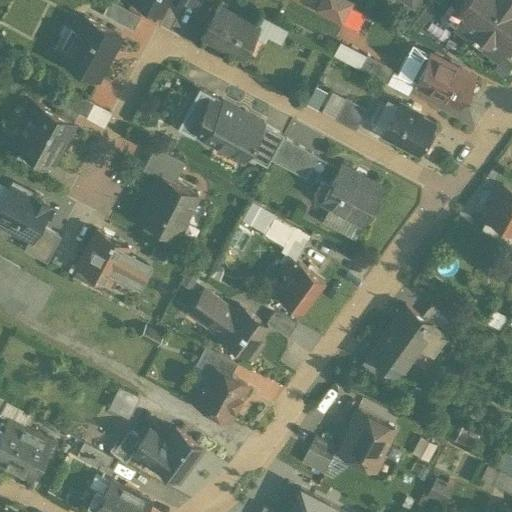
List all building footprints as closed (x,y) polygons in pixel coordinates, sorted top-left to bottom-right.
[(140,14),(114,0),(107,0),(102,11),(133,28),(140,14)] [(139,0),(160,11),(165,0),(139,0)] [(184,0),(184,2),(196,9),(200,0),(184,0)] [(352,0),(317,0),(314,7),(341,21),(352,0)] [(511,0),(460,0),(457,4),(462,8),(454,19),(471,32),(475,28),(484,35),(481,40),(498,53),(511,33),(511,0)] [(257,25),(216,4),(201,33),(242,54),(257,25)] [(121,33),(84,13),(60,56),(97,76),(121,33)] [(473,73),(428,50),(424,59),(413,79),(458,102),(473,73)] [(408,51),(397,71),(413,79),(424,59),(408,51)] [(393,67),(366,53),(359,66),(386,80),(393,67)] [(318,82),(309,97),(318,102),(327,87),(318,82)] [(214,92),(199,84),(177,125),(193,134),(194,131),(201,135),(221,98),(213,94),(214,92)] [(94,100),(72,89),(64,103),(86,114),(94,100)] [(366,107),(346,96),(334,117),(355,128),(366,107)] [(246,111),(221,98),(201,135),(243,157),(246,153),(263,121),(263,120),(246,110),(246,111)] [(74,119),(36,99),(13,142),(51,163),(74,119)] [(421,111),(398,99),(381,131),(417,150),(433,120),(420,113),(421,111)] [(283,132),(263,121),(246,153),(266,164),(270,156),(282,134),(283,132)] [(317,153),(282,134),(270,156),(305,175),(317,153)] [(184,159),(154,144),(142,167),(159,175),(160,172),(174,179),(184,159)] [(382,183),(340,161),(329,180),(321,176),(313,193),(320,197),(330,203),(361,219),(362,220),(382,183)] [(174,179),(160,172),(159,175),(139,215),(176,234),(198,191),(174,179)] [(30,192),(9,182),(0,199),(0,220),(29,235),(30,236),(39,221),(49,201),(30,191),(30,192)] [(511,187),(503,183),(485,215),(487,216),(494,220),(511,229),(511,187)] [(361,219),(330,203),(323,217),(353,234),(361,219)] [(295,223),(273,211),(262,231),(283,243),(295,223)] [(494,220),(487,216),(481,227),(488,231),(494,220)] [(511,235),(511,229),(494,220),(488,231),(509,241),(511,235)] [(60,232),(39,221),(30,236),(29,235),(23,246),(46,258),(60,232)] [(128,243),(96,225),(77,261),(79,262),(107,277),(109,278),(116,266),(136,277),(146,259),(125,248),(128,243)] [(324,278),(298,259),(289,254),(280,266),(288,272),(276,289),(302,308),(324,278)] [(107,277),(79,262),(73,272),(102,288),(107,277)] [(267,322),(238,301),(233,309),(203,287),(187,309),(188,311),(194,303),(222,323),(218,329),(250,353),(261,338),(257,335),(267,322)] [(405,303),(391,323),(389,322),(368,351),(396,371),(416,342),(425,348),(440,328),(441,327),(421,313),(405,301),(404,303),(405,303)] [(457,320),(430,301),(421,313),(441,327),(440,328),(447,333),(457,320)] [(297,319),(274,307),(267,317),(288,332),(297,319)] [(237,360),(205,343),(195,361),(209,369),(213,363),(230,372),(237,360)] [(230,372),(213,363),(209,369),(194,398),(228,417),(247,381),(230,372)] [(119,382),(111,404),(131,412),(140,390),(119,382)] [(394,425),(360,407),(356,405),(349,419),(353,421),(338,449),(369,465),(375,453),(378,454),(394,425)] [(8,415),(0,429),(0,457),(32,474),(51,438),(8,415)] [(175,424),(161,443),(144,431),(141,435),(132,448),(133,449),(150,461),(152,458),(177,477),(202,444),(175,424)] [(129,427),(113,449),(125,459),(133,449),(132,448),(141,435),(129,427)] [(336,444),(314,433),(307,446),(329,457),(336,444)] [(414,449),(432,455),(437,439),(420,433),(414,449)] [(112,454),(83,439),(76,453),(104,469),(112,454)] [(329,457),(307,446),(307,447),(308,447),(302,458),(301,457),(301,458),(323,470),(329,457)] [(511,457),(506,454),(498,469),(511,475),(511,457)] [(511,475),(498,469),(492,481),(511,491),(511,475)] [(302,491),(278,473),(255,503),(266,511),(286,511),(290,507),(296,511),(318,511),(322,507),(301,492),(302,491)] [(143,511),(151,498),(110,476),(102,492),(96,488),(88,503),(94,506),(93,508),(101,511),(143,511)] [(449,495),(453,481),(435,476),(432,490),(449,495)] [(511,511),(511,505),(500,503),(497,511),(511,511)]
